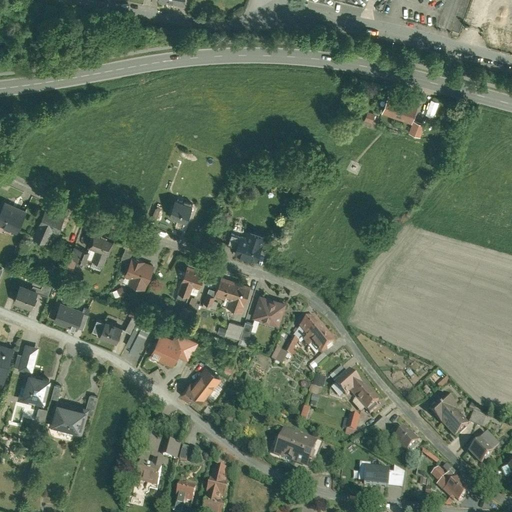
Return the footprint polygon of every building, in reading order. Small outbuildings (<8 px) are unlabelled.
[(489,43),(503,44),(504,33),(489,32),(489,43)] [(389,93),(383,112),(412,123),(413,121),(419,104),(389,93)] [(431,99),(425,114),(433,118),(439,102),(431,99)] [(365,119),(372,122),(376,114),(368,111),(365,119)] [(425,125),(413,121),(412,123),(408,132),(420,137),(425,125)] [(194,205),(175,199),(169,216),(187,223),(194,205)] [(27,213),(4,204),(0,214),(0,226),(4,228),(4,229),(11,232),(12,229),(19,232),(27,213)] [(67,217),(45,208),(38,223),(39,223),(33,238),(48,244),(54,230),(60,232),(67,217)] [(116,238),(94,230),(88,247),(97,250),(107,254),(110,255),(116,238)] [(257,261),(265,236),(249,230),(246,236),(241,234),(240,236),(236,247),(234,253),(257,261)] [(236,247),(240,236),(231,233),(227,244),(236,247)] [(128,264),(132,254),(133,255),(136,249),(127,245),(121,261),(128,264)] [(85,251),(74,246),(70,258),(77,261),(81,262),(85,251)] [(107,254),(97,250),(93,261),(103,265),(107,254)] [(149,281),(155,266),(141,260),(142,258),(133,255),(132,254),(128,264),(124,275),(131,277),(129,283),(142,288),(145,280),(149,281)] [(72,273),(77,261),(70,258),(65,271),(72,273)] [(101,271),(103,265),(93,261),(91,267),(101,271)] [(206,272),(187,265),(177,291),(188,295),(192,284),(200,287),(206,272)] [(217,291),(215,297),(228,301),(227,306),(242,312),(251,287),(221,277),(217,291)] [(53,282),(45,279),(40,290),(48,293),(53,282)] [(21,280),(13,300),(31,307),(38,287),(21,280)] [(126,295),(122,287),(117,289),(121,297),(126,295)] [(215,297),(217,291),(209,288),(204,303),(211,306),(215,297)] [(287,303),(259,295),(252,319),(266,323),(277,327),(280,327),(287,303)] [(190,303),(194,306),(198,299),(193,296),(190,303)] [(84,309),(61,300),(54,318),(77,327),(78,324),(84,309)] [(78,324),(84,325),(89,313),(84,311),(78,324)] [(124,326),(133,330),(135,325),(139,317),(130,313),(124,326)] [(334,341),(313,316),(299,327),(307,337),(302,341),(307,348),(312,343),(320,352),(334,341)] [(101,333),(105,321),(97,317),(92,329),(101,333)] [(101,333),(100,335),(116,342),(122,327),(115,325),(116,323),(107,319),(106,321),(105,321),(101,333)] [(133,330),(126,344),(130,346),(129,350),(136,353),(151,322),(144,319),(140,327),(135,325),(133,330)] [(225,336),(239,342),(239,340),(244,326),(230,322),(227,329),(225,336)] [(248,342),(253,324),(245,322),(244,326),(239,340),(248,342)] [(277,327),(266,323),(264,328),(276,331),(277,327)] [(225,336),(227,329),(220,327),(217,334),(225,336)] [(161,331),(150,353),(173,365),(179,354),(188,359),(198,340),(176,329),(173,337),(161,331)] [(299,339),(292,336),(284,351),(291,355),(299,339)] [(0,376),(4,378),(15,344),(0,339),(0,376)] [(27,340),(21,364),(34,367),(40,344),(27,340)] [(248,342),(239,340),(239,342),(238,345),(246,348),(248,342)] [(288,359),(291,355),(284,351),(277,348),(272,358),(283,363),(286,358),(288,359)] [(327,358),(323,353),(314,361),(318,365),(327,358)] [(318,366),(318,365),(314,361),(310,364),(314,370),(318,366)] [(235,365),(228,362),(224,369),(231,372),(235,365)] [(190,381),(181,393),(197,405),(204,396),(205,397),(222,376),(206,364),(191,382),(190,381)] [(333,372),(337,377),(345,371),(341,366),(333,372)] [(53,374),(29,368),(28,371),(25,371),(19,395),(44,401),(45,397),(47,398),(53,374)] [(345,394),(350,390),(362,380),(353,369),(336,384),(345,394)] [(326,378),(317,375),(313,386),(322,389),(326,378)] [(446,377),(440,384),(443,386),(449,379),(446,377)] [(379,398),(363,379),(362,380),(350,390),(369,412),(378,405),(375,402),(379,398)] [(55,381),(52,393),(59,394),(61,383),(55,381)] [(209,393),(214,397),(224,386),(219,382),(209,393)] [(90,391),(86,404),(90,405),(94,406),(98,394),(90,391)] [(253,401),(255,394),(248,392),(246,399),(253,401)] [(258,405),(262,395),(257,393),(253,403),(258,405)] [(445,393),(428,409),(456,438),(470,425),(453,407),(456,405),(445,393)] [(320,396),(312,394),(310,400),(318,402),(320,396)] [(86,404),(57,395),(50,419),(59,421),(58,425),(72,429),(73,426),(83,428),(90,405),(86,404)] [(48,405),(39,403),(35,417),(44,419),(48,405)] [(311,409),(304,406),(300,419),(306,421),(311,409)] [(473,411),(469,421),(475,424),(482,427),(487,415),(473,411)] [(360,415),(351,414),(350,421),(348,429),(356,431),(360,415)] [(391,425),(383,416),(374,424),(382,433),(391,425)] [(494,416),(492,422),(500,426),(502,419),(494,416)] [(289,434),(285,432),(282,440),(277,438),(272,449),(277,451),(276,455),(295,463),(293,467),(308,473),(314,457),(318,458),(323,447),(294,436),(296,433),(290,430),(289,434)] [(419,444),(406,430),(392,442),(405,456),(419,444)] [(490,432),(469,452),(481,464),(502,444),(490,432)] [(183,448),(166,443),(162,458),(177,463),(179,463),(179,462),(182,449),(183,448)] [(80,456),(83,448),(76,446),(74,454),(80,456)] [(190,451),(182,449),(179,462),(187,464),(190,451)] [(140,466),(136,483),(148,486),(147,490),(156,493),(164,465),(153,463),(152,468),(140,466)] [(364,485),(364,490),(388,493),(388,491),(390,476),(390,473),(370,471),(371,467),(361,466),(359,485),(364,485)] [(443,470),(448,476),(450,474),(453,477),(456,474),(447,466),(443,470)] [(443,470),(440,468),(431,476),(439,485),(437,487),(453,504),(455,501),(458,504),(467,496),(454,482),(456,480),(453,477),(450,474),(448,476),(443,470)] [(511,475),(508,468),(501,471),(505,478),(511,475)] [(211,482),(210,482),(203,511),(224,511),(225,509),(220,507),(222,498),(226,499),(229,486),(226,486),(229,473),(215,469),(211,482)] [(390,476),(388,491),(402,492),(404,475),(394,469),(394,476),(390,476)] [(197,487),(180,483),(176,501),(179,502),(178,504),(186,506),(186,503),(193,505),(197,487)] [(437,495),(427,494),(426,501),(436,502),(437,495)]
